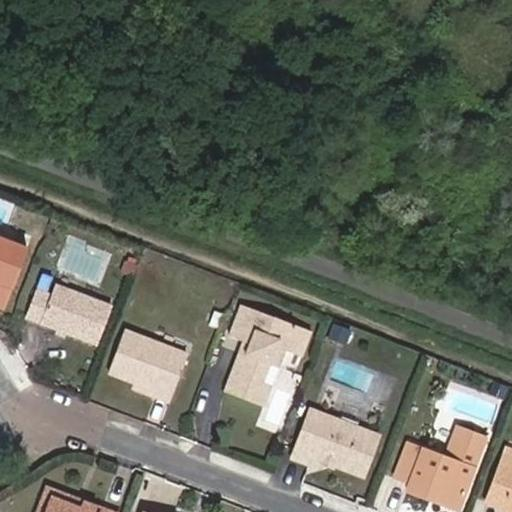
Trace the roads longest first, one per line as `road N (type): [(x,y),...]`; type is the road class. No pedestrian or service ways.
road 1 (residential): [(311,511),(79,424),(26,395),(0,364)]
road 2 (unknown): [(0,137),(72,0)]
